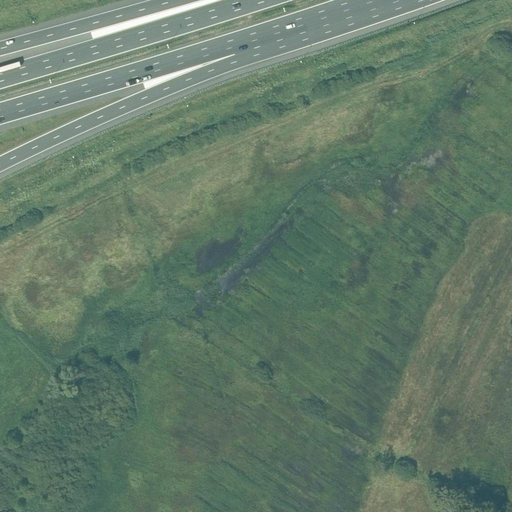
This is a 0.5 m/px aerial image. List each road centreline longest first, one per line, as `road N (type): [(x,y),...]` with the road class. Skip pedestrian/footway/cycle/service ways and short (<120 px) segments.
road 1 (motorway): [(0,165),(234,44)]
road 2 (motorway): [(239,0),(0,77)]
road 3 (motorway): [(0,110),(234,44)]
road 4 (motorway): [(188,0),(0,48)]
road 5 (motorway): [(234,44),(375,0)]
